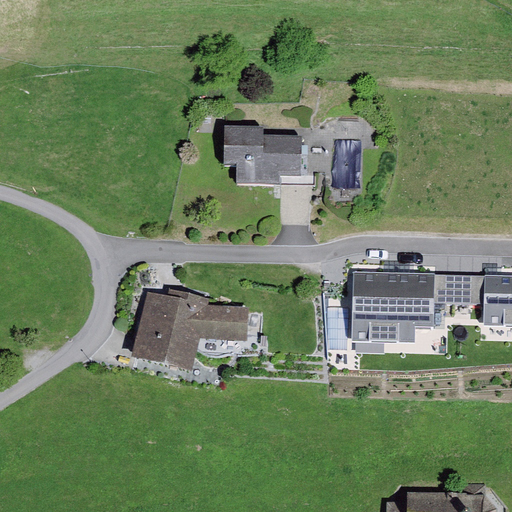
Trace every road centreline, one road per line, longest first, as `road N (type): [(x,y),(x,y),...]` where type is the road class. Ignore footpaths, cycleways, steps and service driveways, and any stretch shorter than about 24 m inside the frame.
road 1 (residential): [(100,252),(511,248)]
road 2 (unclassified): [(0,401),(98,328),(108,292),(100,252)]
